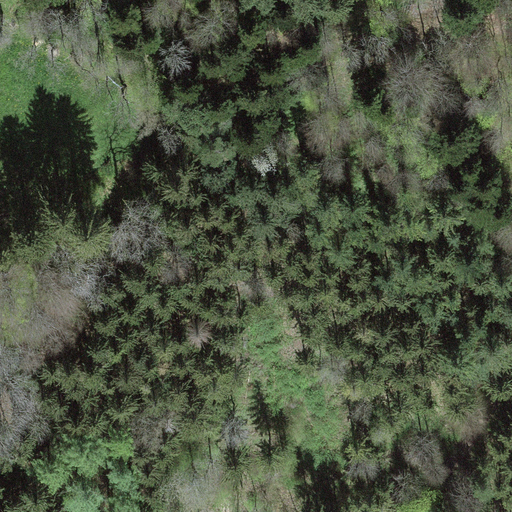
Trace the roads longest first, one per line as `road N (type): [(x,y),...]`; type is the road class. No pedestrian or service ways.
road 1 (track): [(511,19),(436,6),(330,52),(148,63)]
road 2 (track): [(511,372),(435,483),(396,511)]
